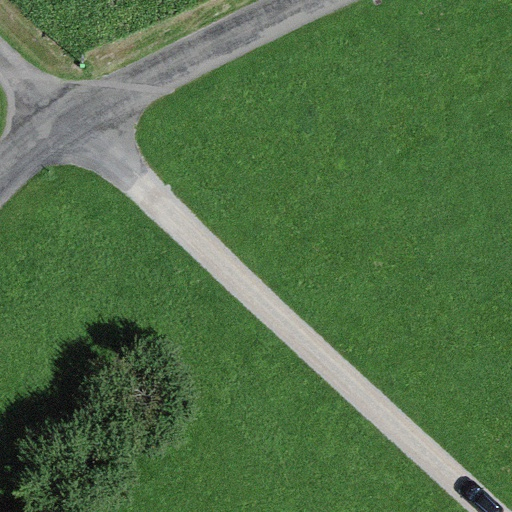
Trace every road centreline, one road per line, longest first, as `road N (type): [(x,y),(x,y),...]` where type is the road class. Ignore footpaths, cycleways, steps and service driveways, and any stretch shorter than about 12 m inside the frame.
road 1 (track): [(501,511),(0,47)]
road 2 (unclassified): [(309,0),(66,115),(0,179)]
